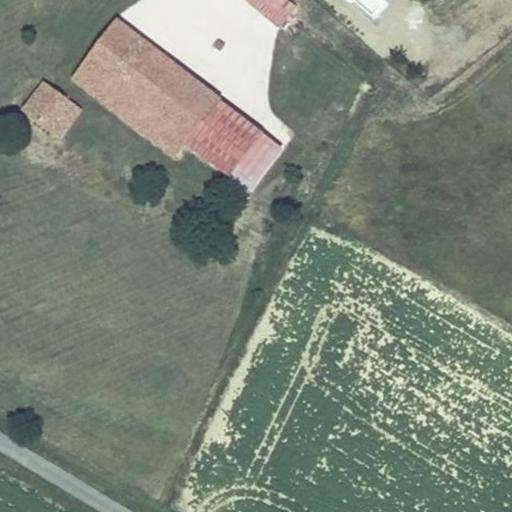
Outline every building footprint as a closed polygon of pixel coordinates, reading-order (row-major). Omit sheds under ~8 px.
[(244,0),(283,35),(300,18),(280,0),(244,0)] [(105,80),(119,92),(111,103),(176,153),(185,141),(217,100),(115,22),(75,75),(95,90),(105,80)] [(95,90),(111,103),(119,92),(105,80),(95,90)] [(26,112),(52,132),(73,103),(47,84),(26,112)] [(285,152),(217,100),(185,141),(254,192),(285,152)] [(82,110),(73,103),(52,132),(61,138),(82,110)]
